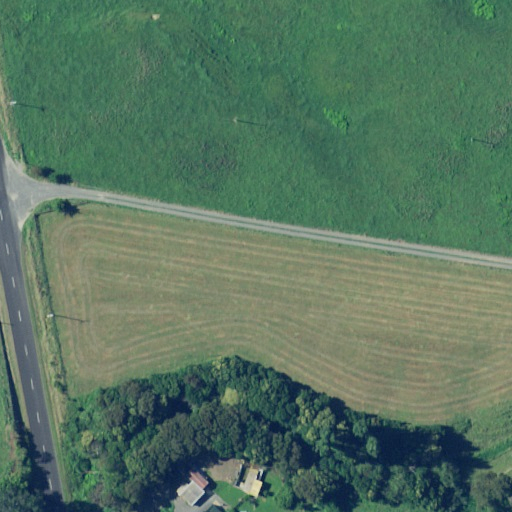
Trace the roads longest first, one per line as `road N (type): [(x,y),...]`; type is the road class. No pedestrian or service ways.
road 1 (track): [(511,258),(338,227),(57,193),(0,201)]
road 2 (unclassified): [(0,203),(56,511)]
